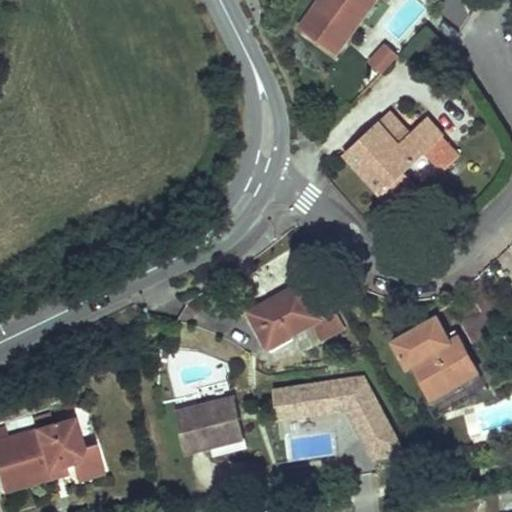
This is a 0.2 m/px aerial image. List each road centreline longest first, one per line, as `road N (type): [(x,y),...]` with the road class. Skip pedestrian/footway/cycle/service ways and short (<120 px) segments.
road 1 (tertiary): [(0,342),(208,239),(258,175)]
road 2 (residential): [(258,175),(281,178),(388,265),(415,270),(461,251),(511,205)]
road 3 (tertiary): [(258,175),(267,138),(261,90),(219,0)]
